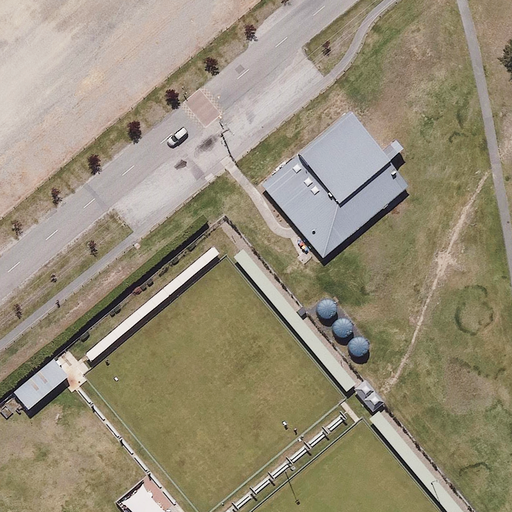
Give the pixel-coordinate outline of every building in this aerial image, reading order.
[(347,112),(259,185),(322,261),(410,188),(347,112)] [(213,248),(85,355),(91,363),(220,255),(213,248)] [(356,386),(243,251),(233,259),(347,394),(356,386)] [(68,386),(49,364),(11,396),(30,418),(68,386)] [(460,511),(378,413),(369,420),(445,511),(460,511)] [(173,511),(179,508),(150,474),(116,505),(122,511),(173,511)]
